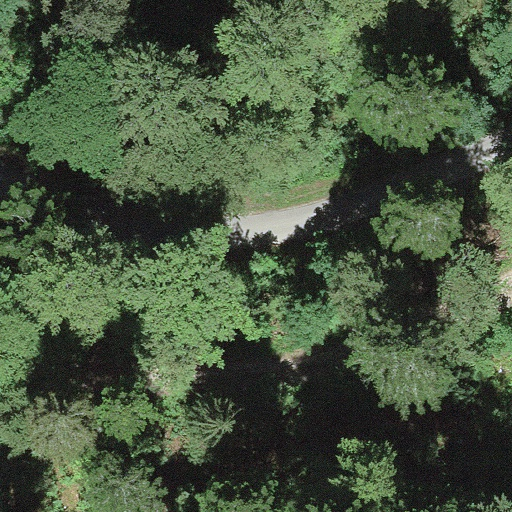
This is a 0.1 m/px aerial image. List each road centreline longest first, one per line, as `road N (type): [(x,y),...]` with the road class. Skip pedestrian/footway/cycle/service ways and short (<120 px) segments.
road 1 (unclassified): [(511,145),(364,212),(254,239),(153,235),(0,186)]
road 2 (track): [(511,298),(399,352),(271,384),(0,377)]
